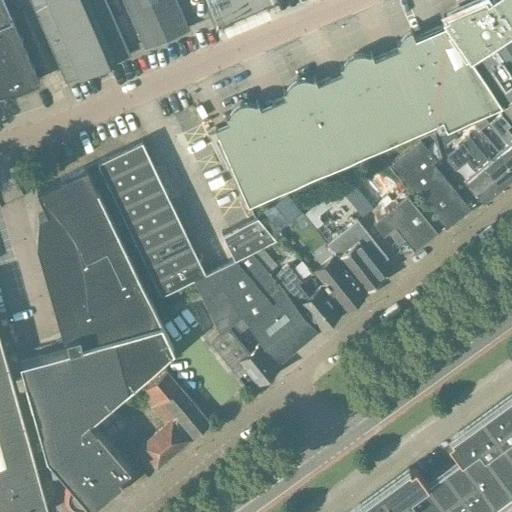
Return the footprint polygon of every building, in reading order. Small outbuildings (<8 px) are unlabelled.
[(11,14),(4,0),(0,0),(0,91),(10,89),(11,91),(39,79),(14,21),(14,20),(12,14),(11,14)] [(30,0),(65,80),(136,49),(114,0),(30,0)] [(188,27),(176,0),(123,0),(144,46),(188,27)] [(511,95),(511,0),(481,0),(479,2),(477,0),(474,0),(461,9),(459,6),(443,16),(442,14),(441,15),(446,22),(500,104),(511,95)] [(481,113),(501,104),(500,104),(446,22),(414,36),(413,33),(411,34),(413,38),(409,39),(407,39),(405,38),(403,38),(397,40),(396,39),(395,40),(398,46),(373,57),(370,50),(369,51),(370,52),(364,54),(363,56),(361,58),(360,59),(358,60),(357,61),(355,58),(354,59),(356,62),(354,62),(350,63),(346,62),(340,65),(339,64),(338,64),(341,70),(316,81),(313,75),(312,75),(313,76),(307,79),(306,81),(304,82),(303,84),(301,85),(300,86),(298,83),(297,83),(299,86),(297,87),(295,87),(291,87),(289,87),(283,89),(282,88),(281,89),(284,95),(259,106),(257,100),(255,100),(256,101),(250,103),(249,105),(247,107),(246,108),(243,110),(241,107),(240,108),(242,111),(240,111),(236,112),(234,112),(232,111),(226,114),(225,113),(224,113),(227,120),(214,125),(247,202),(442,118),(446,128),(470,118),(481,113)] [(511,133),(506,126),(509,123),(500,112),(489,121),(508,143),(499,151),(511,165),(511,133)] [(481,113),(470,118),(485,136),(494,128),(481,113)] [(469,208),(431,161),(439,155),(433,131),(425,134),(392,161),(445,227),(469,208)] [(469,134),(462,140),(468,147),(500,185),(511,174),(511,165),(499,151),(490,158),(475,141),(469,134)] [(104,175),(149,153),(141,138),(97,159),(104,175)] [(447,152),(447,158),(454,166),(466,156),(476,169),(466,178),(484,198),(500,185),(468,147),(462,140),(447,152)] [(111,190),(156,168),(149,153),(104,175),(111,190)] [(86,165),(36,188),(42,201),(46,199),(50,207),(46,209),(37,213),(36,243),(62,335),(64,334),(67,343),(18,357),(43,445),(71,479),(68,483),(66,487),(66,492),(68,498),(71,501),(75,503),(79,504),(84,503),(87,501),(91,505),(122,477),(119,473),(130,464),(89,417),(128,383),(173,347),(86,165)] [(118,204),(163,183),(156,168),(111,190),(118,204)] [(125,219),(170,197),(163,183),(118,204),(125,219)] [(437,231),(406,194),(372,222),(383,235),(394,226),(413,250),(437,231)] [(132,234),(177,212),(170,197),(125,219),(132,234)] [(139,248),(184,227),(177,212),(132,234),(139,248)] [(227,244),(265,226),(257,215),(221,231),(227,244)] [(323,217),(316,222),(326,235),(333,231),(323,217)] [(356,219),(328,242),(337,254),(365,289),(386,272),(378,262),(386,256),(356,219)] [(275,238),(265,226),(227,244),(234,258),(250,250),(275,238)] [(146,263),(191,241),(184,227),(139,248),(146,263)] [(153,278),(198,256),(191,241),(146,263),(153,278)] [(234,258),(205,272),(194,277),(220,331),(241,313),(279,359),(317,328),(285,290),(284,291),(250,250),(234,258)] [(337,254),(318,269),(347,304),(365,289),(337,254)] [(161,293),(194,277),(205,272),(198,256),(153,278),(161,293)] [(341,309),(320,284),(308,294),(297,280),(300,278),(288,262),(277,271),(321,325),(341,309)] [(277,365),(258,342),(248,350),(229,327),(212,341),(238,373),(247,366),(259,380),(277,365)] [(43,511),(48,511),(0,339),(0,511),(43,511)] [(210,420),(167,367),(145,385),(157,399),(152,404),(166,421),(171,417),(185,434),(189,431),(192,435),(210,420)] [(483,511),(511,491),(511,392),(510,390),(449,435),(451,437),(446,441),(458,457),(426,481),(414,464),(409,468),(408,465),(346,510),(347,511),(483,511)] [(188,437),(185,434),(171,417),(166,421),(139,443),(157,464),(189,438),(188,437)]
